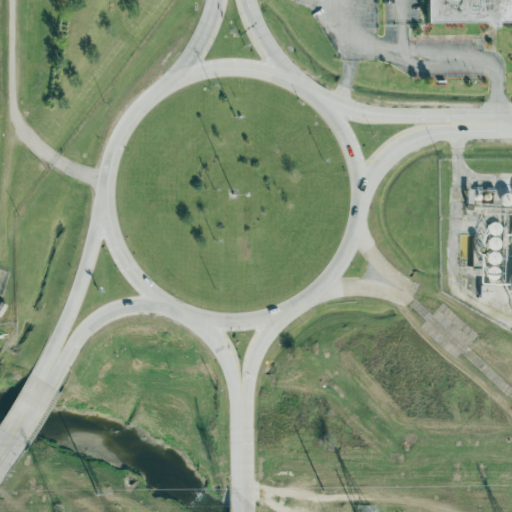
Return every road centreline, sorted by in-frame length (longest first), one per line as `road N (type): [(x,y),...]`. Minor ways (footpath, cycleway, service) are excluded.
road 1 (primary): [(355,224),(348,145),(326,110),(298,87),(252,70),(218,69),(174,84),(134,113)]
road 2 (primary): [(109,163),(50,375)]
road 3 (primary): [(195,318),(257,318),(288,307),(331,272),(355,224)]
road 4 (primary): [(109,163),(107,214),(121,257),(152,293),(195,318)]
road 5 (primary): [(482,123),(371,115),(308,93)]
road 6 (primary): [(358,206),(378,166),(400,145),(482,123)]
road 7 (primary): [(50,375),(109,312),(172,306)]
road 8 (primary): [(241,418),(254,352),(305,294)]
road 9 (primary): [(215,0),(191,54),(134,113)]
